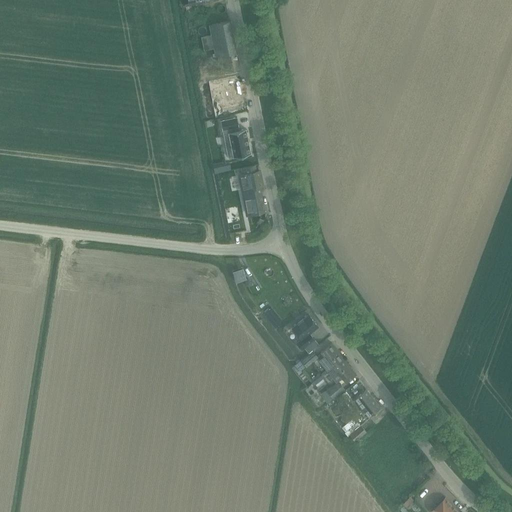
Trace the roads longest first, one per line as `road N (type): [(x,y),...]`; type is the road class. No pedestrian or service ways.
road 1 (tertiary): [(486,511),(345,347),(302,290),(281,244)]
road 2 (unclassified): [(281,244),(239,252),(0,227)]
road 3 (tertiary): [(281,244),(230,0)]
